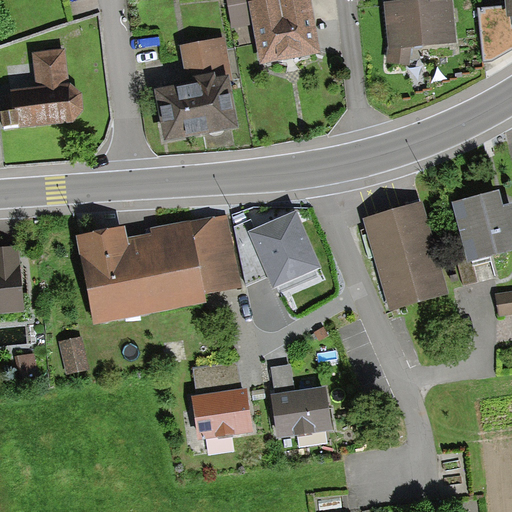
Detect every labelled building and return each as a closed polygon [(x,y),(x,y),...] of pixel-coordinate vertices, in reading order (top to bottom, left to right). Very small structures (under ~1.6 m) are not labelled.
[(249,2),(258,0),(226,0),(232,28),(253,24),(249,2)] [(318,54),(308,0),(258,0),(249,2),(253,24),(260,64),(318,54)] [(449,0),(387,7),(392,51),(454,45),(449,0)] [(186,78),(153,85),(165,140),(238,128),(229,81),(233,80),(225,37),(179,46),(186,78)] [(39,94),(71,92),(66,51),(34,55),(39,94)] [(3,96),(7,132),(80,127),(87,113),(86,104),(79,91),(71,92),(39,94),(3,96)] [(499,191),(454,203),(470,261),(511,249),(511,204),(504,207),(499,191)] [(422,202),(365,218),(390,310),(448,294),(422,202)] [(321,267),(295,210),(255,229),(250,231),(270,276),(274,287),(321,267)] [(124,226),(77,235),(94,323),(205,302),(203,291),(240,285),(227,215),(152,229),(153,234),(127,239),(124,226)] [(250,231),(255,229),(251,220),(235,228),(247,286),(270,276),(250,231)] [(0,313),(25,311),(19,245),(0,246),(0,313)] [(511,313),(511,291),(496,294),(500,315),(511,313)] [(82,338),(60,343),(68,372),(89,367),(82,338)] [(34,354),(16,357),(18,371),(36,369),(34,354)] [(193,368),(197,394),(241,388),(237,361),(193,368)] [(272,368),(276,394),(296,391),(292,365),(272,368)] [(253,432),(246,387),(241,388),(197,394),(191,395),(198,439),(253,432)] [(334,430),(327,387),(296,391),(276,394),(272,395),(278,437),(298,435),(300,447),(329,443),(327,431),(334,430)]
